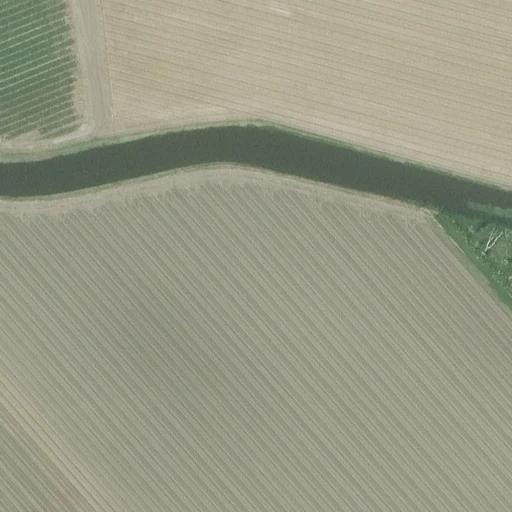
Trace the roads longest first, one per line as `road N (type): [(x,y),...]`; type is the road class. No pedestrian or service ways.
road 1 (track): [(0,212),(52,213),(229,174),(393,209),(511,337)]
road 2 (track): [(511,177),(257,112),(73,147),(0,151)]
